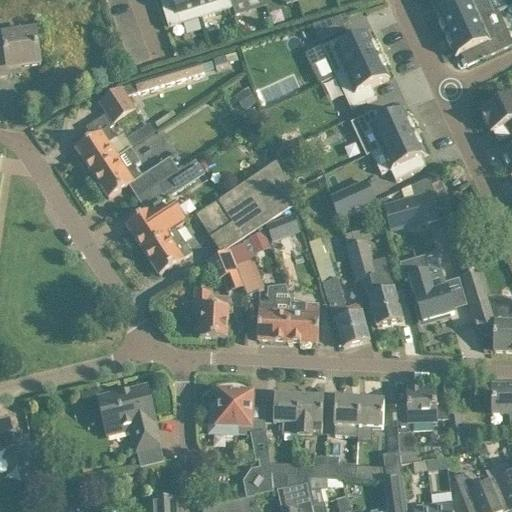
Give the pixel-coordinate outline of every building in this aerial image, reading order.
[(169,30),(201,20),(194,0),(172,0),(161,4),(169,30)] [(194,0),(201,20),(233,10),(231,6),(229,0),(194,0)] [(444,34),(446,37),(493,15),(486,0),(452,0),(455,6),(435,15),(440,25),(439,26),(443,34),(444,34)] [(493,15),(446,37),(447,40),(446,41),(450,50),(451,49),(456,59),(479,48),(485,61),(511,48),(511,42),(505,27),(492,33),(485,19),(494,15),(493,15)] [(41,66),(38,46),(36,33),(12,37),(12,32),(0,33),(0,76),(24,74),(23,68),(41,66)] [(322,49),(336,78),(379,58),(377,55),(379,55),(374,46),(373,46),(368,36),(355,43),(351,35),(322,49)] [(215,70),(238,63),(236,55),(212,62),(215,70)] [(379,58),(336,78),(351,112),(376,100),(371,89),(389,81),(384,71),(386,70),(382,61),(380,62),(379,58)] [(201,65),(135,86),(123,89),(100,104),(115,126),(137,112),(128,98),(138,96),(138,97),(204,77),(201,65)] [(244,113),(257,104),(247,89),(234,98),(244,113)] [(499,102),(483,110),(484,111),(481,112),(483,117),(482,118),(487,129),(488,129),(491,135),(510,126),(511,130),(511,97),(499,104),(499,102)] [(351,125),(366,158),(414,135),(413,132),(414,131),(410,122),(409,123),(404,113),(381,124),(376,113),(351,125)] [(150,125),(138,133),(144,141),(155,134),(150,125)] [(76,150),(92,175),(116,159),(107,145),(114,140),(107,129),(76,150)] [(314,137),(318,147),(330,141),(326,132),(314,137)] [(414,135),(366,158),(366,159),(372,156),(381,177),(391,173),(396,184),(426,170),(421,159),(425,158),(420,147),(421,147),(417,138),(416,138),(414,135)] [(288,149),(277,155),(282,164),(293,159),(288,149)] [(131,150),(116,159),(92,175),(109,200),(142,178),(136,168),(140,165),(131,150)] [(511,151),(501,157),(511,179),(511,151)] [(267,157),(256,158),(256,166),(268,165),(267,157)] [(149,174),(157,187),(179,174),(171,160),(149,174)] [(197,217),(221,256),(228,252),(294,208),(278,162),(210,209),(203,199),(191,208),(197,217)] [(179,174),(157,187),(166,202),(197,182),(188,168),(179,174)] [(366,184),(331,200),(338,222),(375,204),(366,184)] [(433,196),(393,207),(400,232),(440,221),(433,196)] [(127,227),(143,252),(176,230),(160,205),(158,207),(127,227)] [(293,217),(266,228),(273,246),(301,235),(293,217)] [(176,230),(143,252),(159,277),(192,256),(193,255),(176,230)] [(264,235),(248,241),(249,241),(254,256),(270,249),(264,235)] [(335,321),(344,350),(369,343),(359,307),(347,310),(329,254),(325,256),(320,241),(311,244),(334,321),(335,321)] [(366,243),(347,249),(357,284),(362,282),(367,300),(369,299),(372,310),(377,330),(403,323),(397,303),(394,291),(392,291),(387,273),(375,276),(366,243)] [(228,252),(221,256),(215,260),(229,294),(243,288),(228,252)] [(400,265),(405,283),(410,281),(423,324),(438,320),(440,324),(451,320),(450,316),(454,315),(443,277),(429,281),(422,259),(400,265)] [(237,268),(247,297),(265,290),(254,262),(237,268)] [(492,337),(494,354),(511,355),(511,303),(508,301),(506,300),(502,299),(501,298),(497,298),(493,298),(491,299),(487,300),(479,273),(461,278),(478,336),(492,337)] [(268,285),(267,301),(287,302),(288,286),(268,285)] [(210,299),(211,292),(195,291),(193,315),(201,315),(200,340),(227,341),(228,300),(210,299)] [(257,343),(287,344),(289,303),(273,302),(272,305),(259,304),(257,343)] [(289,303),(287,344),(317,346),(319,307),(306,306),(307,304),(289,303)] [(511,387),(491,388),(491,408),(492,417),(510,416),(510,429),(511,428),(511,387)] [(98,401),(102,421),(106,434),(129,429),(136,454),(160,448),(154,423),(155,422),(147,389),(98,401)] [(396,406),(397,426),(398,437),(410,436),(409,426),(437,425),(437,423),(447,422),(444,396),(435,397),(435,393),(407,394),(408,406),(396,406)] [(218,394),(217,407),(210,407),(209,423),(217,424),(222,429),(222,437),(238,438),(238,431),(251,431),(253,402),(249,402),(246,399),(247,396),(218,394)] [(283,437),(296,437),(297,427),(298,427),(299,398),(275,397),(273,426),(283,426),(283,437)] [(297,427),(296,437),(296,439),(313,440),(313,436),(322,436),(322,428),(323,399),(299,398),(298,427),(297,427)] [(335,438),(358,439),(358,430),(360,401),(335,400),(334,428),(335,429),(335,438)] [(358,430),(358,439),(358,444),(372,445),(373,430),(383,431),(384,402),(360,401),(358,430)] [(467,445),(463,424),(448,428),(452,448),(467,445)] [(12,425),(0,427),(0,454),(14,451),(23,489),(41,485),(30,439),(16,443),(12,425)] [(274,494),(274,492),(271,476),(269,456),(268,456),(265,433),(252,434),(258,480),(262,480),(263,496),(274,494)] [(475,450),(479,459),(488,455),(484,446),(475,450)] [(420,451),(399,454),(402,465),(421,463),(420,451)] [(387,483),(387,485),(404,486),(403,479),(402,469),(402,465),(399,454),(383,456),(385,469),(387,483)] [(308,479),(308,481),(324,481),(325,459),(314,459),(313,479),(308,479)] [(325,459),(324,481),(342,482),(357,482),(357,468),(357,466),(339,465),(340,460),(325,459)] [(457,459),(446,464),(450,471),(461,467),(457,459)] [(436,462),(427,464),(428,472),(429,475),(438,473),(436,462)] [(51,468),(42,470),(45,482),(54,480),(51,468)] [(357,482),(366,483),(367,468),(357,468),(357,482)] [(511,511),(511,474),(491,483),(503,511),(511,511)] [(503,511),(491,483),(471,492),(464,476),(455,480),(467,511),(503,511)] [(287,480),(286,490),(306,486),(308,481),(287,480)] [(308,481),(306,486),(312,511),(326,511),(325,505),(328,504),(325,491),(328,491),(328,490),(344,490),(342,482),(324,481),(308,481)] [(404,486),(386,485),(388,511),(407,511),(406,502),(404,486)] [(286,490),(281,491),(286,511),(312,511),(306,486),(286,490)] [(257,511),(255,499),(203,509),(203,511),(257,511)] [(177,511),(177,501),(179,501),(178,500),(176,500),(150,501),(150,503),(151,503),(151,511),(177,511)] [(350,511),(348,502),(337,505),(339,511),(350,511)]
